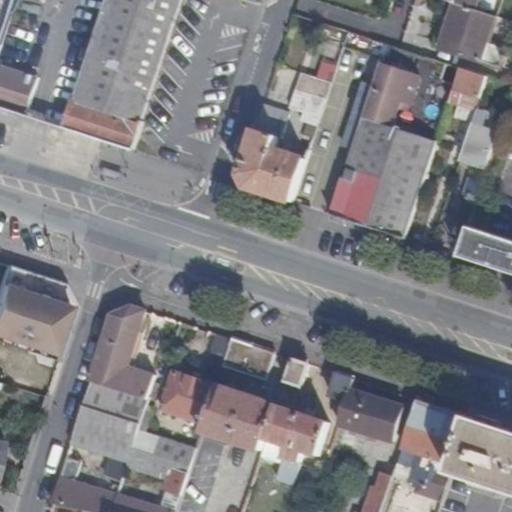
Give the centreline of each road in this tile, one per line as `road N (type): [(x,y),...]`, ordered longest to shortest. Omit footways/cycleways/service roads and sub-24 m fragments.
road 1 (primary): [(193,251),(511,355)]
road 2 (residential): [(117,224),(27,511)]
road 3 (residential): [(275,0),(221,164)]
road 4 (primary): [(0,184),(117,224)]
